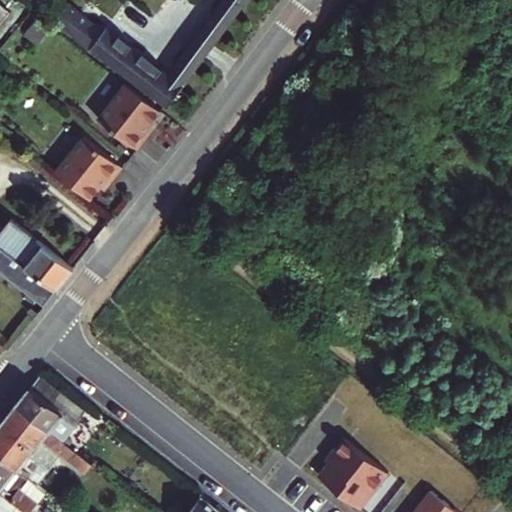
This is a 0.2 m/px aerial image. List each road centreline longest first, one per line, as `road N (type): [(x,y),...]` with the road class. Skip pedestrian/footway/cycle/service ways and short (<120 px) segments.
road 1 (residential): [(42,339),(307,0)]
road 2 (residential): [(42,339),(262,511)]
